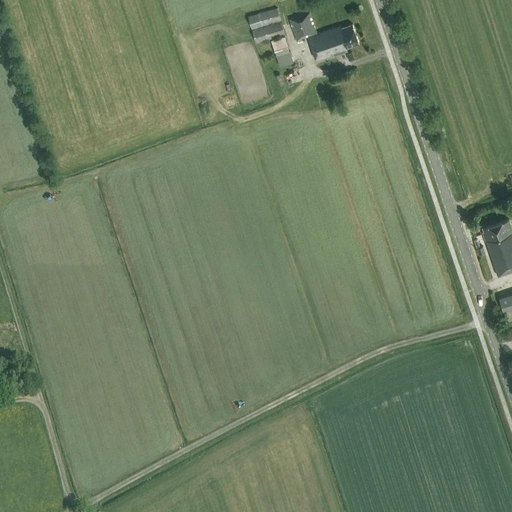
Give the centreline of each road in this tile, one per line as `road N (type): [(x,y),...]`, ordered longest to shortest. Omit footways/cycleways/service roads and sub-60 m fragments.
road 1 (track): [(487,319),(376,354),(72,511)]
road 2 (tertiary): [(511,391),(380,0)]
road 3 (track): [(72,511),(0,266)]
